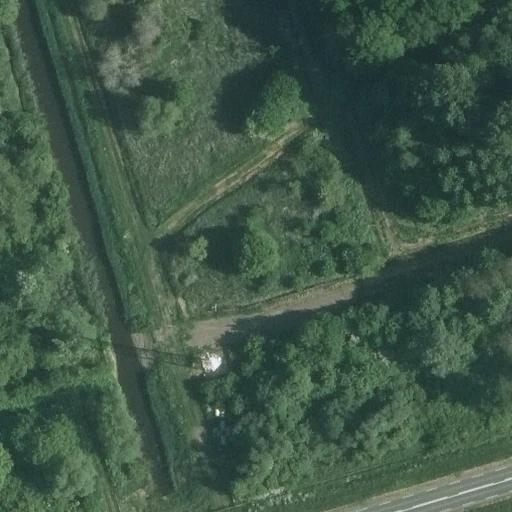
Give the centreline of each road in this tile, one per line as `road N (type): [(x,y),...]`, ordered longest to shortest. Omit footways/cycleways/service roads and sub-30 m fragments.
road 1 (track): [(227,511),(65,0)]
road 2 (track): [(503,0),(429,55),(137,235)]
road 3 (secondary): [(387,511),(511,474)]
